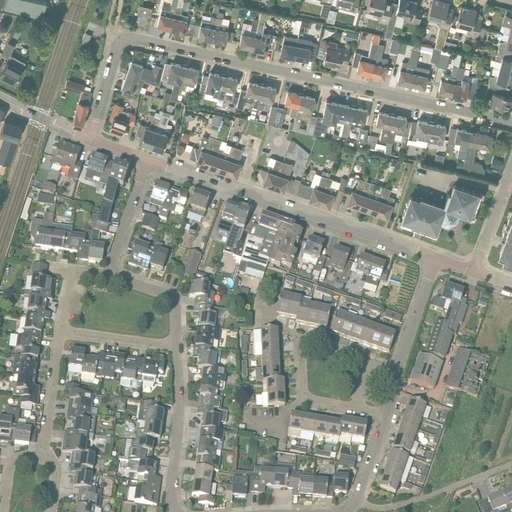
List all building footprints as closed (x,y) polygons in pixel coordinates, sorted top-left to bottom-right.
[(163,0),(160,14),(157,26),(170,29),(177,0),(163,0)] [(183,14),(181,14),(182,8),(181,8),(183,0),(177,0),(170,29),(184,33),(187,21),(181,19),(183,14)] [(356,11),(358,0),(337,0),(336,5),(356,11)] [(387,24),(392,6),(393,3),(385,1),(384,0),(368,0),(366,10),(373,12),(373,14),(380,16),(379,22),(387,24)] [(392,6),(387,24),(387,27),(393,29),(397,14),(409,18),(408,20),(419,23),(422,11),(415,9),(417,3),(404,0),(399,0),(398,4),(394,3),(393,3),(392,6)] [(448,29),(453,10),(447,8),(449,3),(438,0),(431,0),(427,17),(441,21),(439,26),(448,29)] [(150,17),(152,8),(139,5),(137,14),(150,17)] [(323,6),(322,16),(328,17),(327,21),(336,22),(338,8),(323,6)] [(461,6),(458,17),(454,16),(452,23),(456,24),(456,25),(468,28),(467,34),(477,36),(482,20),(474,18),(476,10),(461,6)] [(217,12),(217,13),(211,40),(225,43),(226,41),(232,42),(234,32),(228,31),(227,30),(228,26),(227,25),(228,20),(222,19),(223,13),(217,12)] [(267,48),(274,49),(277,36),(262,33),(266,13),(260,12),(258,22),(252,49),(266,52),(267,48)] [(198,37),(211,40),(217,13),(216,13),(215,13),(213,13),(212,17),(210,16),(209,21),(202,20),(201,25),(200,25),(198,37)] [(298,35),(301,21),(295,19),(292,34),(298,35)] [(243,24),(239,46),(252,49),(258,22),(252,21),(251,26),(243,24)] [(5,31),(2,36),(4,37),(8,40),(11,34),(5,31)] [(356,42),(358,34),(346,31),(344,40),(356,42)] [(356,71),(370,75),(378,44),(380,36),(373,34),(368,56),(355,53),(351,66),(357,67),(356,71)] [(310,48),(304,46),(305,42),(303,42),(304,36),(298,35),(298,39),(294,57),(307,60),(308,59),(314,60),(316,49),(310,48)] [(500,41),(497,50),(511,54),(511,35),(508,35),(507,41),(504,41),(502,42),(500,41)] [(294,57),(298,39),(284,36),(280,54),(294,57)] [(389,52),(397,54),(400,41),(392,39),(389,52)] [(6,61),(0,72),(0,76),(14,83),(22,69),(21,69),(25,62),(10,55),(15,46),(7,42),(6,45),(1,55),(8,58),(7,61),(6,61)] [(384,45),(378,44),(370,75),(383,78),(387,66),(386,66),(388,59),(381,57),(384,45)] [(339,64),(346,66),(349,50),(336,47),(335,50),(326,48),(323,64),(332,65),(331,68),(338,70),(339,64)] [(429,61),(437,63),(441,50),(432,48),(429,61)] [(123,59),(124,59),(130,62),(130,61),(134,51),(130,50),(125,53),(123,59)] [(402,62),(397,81),(411,85),(415,66),(419,52),(411,50),(409,60),(406,63),(402,62)] [(441,50),(437,63),(437,67),(446,69),(450,52),(441,50)] [(511,54),(497,50),(495,59),(497,60),(498,62),(501,62),(499,69),(511,72),(511,54)] [(126,72),(125,74),(143,81),(159,86),(163,68),(154,64),(152,70),(142,66),(142,65),(131,61),(127,72),(126,72)] [(176,101),(177,94),(184,66),(171,63),(166,80),(174,82),(171,94),(165,92),(164,93),(163,99),(169,100),(170,99),(176,101)] [(438,92),(452,95),(459,67),(453,65),(451,75),(443,73),(442,80),(441,79),(438,92)] [(198,70),(184,66),(177,94),(181,94),(185,95),(185,94),(191,95),(198,70)] [(424,88),(429,69),(415,66),(411,85),(424,88)] [(463,68),(461,67),(459,67),(452,95),(465,98),(473,99),(477,83),(461,80),(463,74),(462,74),(463,68)] [(490,76),(488,85),(508,91),(510,84),(511,84),(511,72),(499,69),(497,76),(495,76),(493,77),(490,76)] [(220,88),(223,76),(209,72),(208,76),(203,75),(200,87),(198,96),(203,98),(205,92),(213,94),(212,97),(218,98),(220,88)] [(121,94),(130,98),(137,100),(139,95),(138,94),(143,81),(125,74),(124,77),(125,77),(121,88),(123,88),(121,94)] [(226,89),(234,91),(237,79),(223,76),(220,88),(218,98),(223,99),(226,89)] [(83,89),(84,85),(83,85),(84,85),(67,79),(64,88),(81,93),(72,125),(79,127),(82,125),(92,92),(83,89)] [(253,120),(257,107),(262,85),(248,82),(246,91),(241,89),(239,95),(237,105),(236,107),(242,109),(244,101),(250,102),(249,103),(253,104),(251,113),(250,116),(246,115),(245,118),(253,120)] [(272,104),(275,89),(266,86),(266,84),(262,83),(262,85),(257,107),(263,109),(264,103),(272,104)] [(489,96),(491,97),(489,104),(508,110),(511,99),(506,97),(508,91),(488,85),(486,94),(488,95),(489,96)] [(296,117),(302,95),(302,93),(298,92),(298,94),(287,92),(284,103),(292,105),(289,116),(296,117)] [(239,95),(233,93),(231,103),(237,105),(239,95)] [(293,130),(294,130),(298,132),(305,133),(312,135),(315,123),(308,122),(306,129),(299,128),(302,115),(310,117),(314,98),(302,95),(296,117),(294,125),(293,130)] [(316,117),(315,123),(312,135),(318,136),(320,129),(326,131),(328,123),(335,125),(336,122),(340,104),(329,102),(330,100),(326,99),(323,113),(322,118),(316,117)] [(123,106),(115,103),(110,118),(112,118),(108,128),(122,133),(126,123),(133,126),(135,115),(128,112),(128,113),(122,110),(123,106)] [(341,135),(347,137),(349,130),(354,105),(350,104),(350,106),(340,104),(336,122),(343,123),(341,135)] [(363,122),(364,122),(367,110),(358,108),(358,106),(354,105),(349,130),(354,131),(355,126),(362,127),(363,122)] [(267,124),(273,125),(277,108),(271,106),(267,124)] [(285,110),(277,108),(273,125),(281,127),(285,110)] [(147,121),(151,122),(149,127),(145,125),(138,143),(150,147),(162,112),(163,111),(162,111),(160,110),(159,113),(155,112),(154,115),(149,114),(148,118),(147,121)] [(150,147),(161,151),(167,133),(163,132),(168,118),(171,119),(173,114),(162,111),(163,111),(162,112),(150,147)] [(386,142),(387,142),(392,115),(378,112),(376,124),(382,126),(379,140),(386,141),(386,142)] [(218,132),(223,120),(221,120),(222,117),(213,114),(212,117),(213,117),(209,128),(212,130),(218,132)] [(406,118),(392,115),(387,142),(392,143),(394,133),(402,135),(406,118)] [(0,134),(4,136),(0,147),(0,150),(3,151),(12,155),(17,140),(22,126),(4,120),(0,132),(0,134)] [(432,123),(417,120),(417,123),(411,122),(408,139),(415,141),(416,139),(428,141),(432,123)] [(441,144),(442,139),(445,126),(432,123),(428,141),(441,144)] [(360,129),(357,144),(364,145),(367,130),(360,129)] [(457,158),(465,159),(468,144),(470,132),(456,129),(454,141),(460,142),(459,147),(457,158)] [(188,141),(191,133),(184,131),(182,140),(188,141)] [(464,162),(462,172),(476,175),(478,164),(471,162),(475,145),(489,148),(492,136),(470,132),(468,144),(465,159),(464,162)] [(375,149),(377,137),(369,135),(366,147),(375,149)] [(216,138),(209,136),(208,138),(203,136),(198,148),(201,149),(196,163),(206,167),(216,138)] [(216,138),(206,167),(216,170),(223,151),(223,149),(219,148),(221,141),(222,140),(216,138)] [(296,142),(295,142),(290,140),(286,151),(292,153),(296,142)] [(51,166),(62,169),(70,148),(58,144),(51,166)] [(223,151),(216,170),(225,174),(235,147),(231,146),(229,153),(223,151)] [(235,147),(225,174),(236,177),(241,163),(238,162),(242,150),(235,147)] [(77,161),(80,152),(70,148),(62,169),(69,172),(67,178),(76,181),(83,163),(77,161)] [(335,161),(337,153),(329,150),(326,158),(335,161)] [(374,153),(367,150),(365,156),(372,159),(374,153)] [(444,156),(436,154),(434,165),(441,167),(444,156)] [(92,178),(108,183),(115,164),(107,162),(107,161),(92,156),(84,179),(91,182),(92,178)] [(500,167),(502,161),(492,158),(490,165),(500,167)] [(262,185),(273,188),(282,162),(275,159),(271,172),(267,170),(262,185)] [(455,170),(462,172),(464,162),(457,161),(455,170)] [(283,192),(288,178),(287,178),(292,165),(282,162),(273,188),(283,192)] [(115,164),(108,183),(117,186),(123,188),(128,173),(129,169),(115,164)] [(313,187),(309,198),(308,201),(319,204),(328,178),(321,175),(317,188),(313,187)] [(328,178),(319,204),(329,208),(334,194),(336,188),(330,186),(332,179),(328,178)] [(346,182),(347,180),(341,178),(337,189),(343,191),(346,182)] [(347,204),(357,208),(366,181),(359,179),(355,191),(352,190),(347,204)] [(370,183),(366,181),(357,208),(367,211),(374,191),(368,189),(370,183)] [(309,198),(313,187),(301,182),(297,194),(309,198)] [(44,183),(41,192),(52,195),(55,187),(44,183)] [(117,186),(108,183),(97,225),(107,228),(109,220),(108,220),(117,186)] [(169,188),(156,184),(149,204),(162,209),(166,199),(169,188)] [(477,193),(463,188),(455,185),(452,186),(449,193),(447,192),(443,204),(419,196),(418,198),(411,196),(408,197),(400,219),(401,220),(404,221),(403,225),(411,228),(412,228),(423,232),(423,233),(423,232),(432,235),(433,232),(436,233),(440,222),(446,224),(448,223),(450,229),(457,226),(454,220),(455,219),(457,214),(469,217),(470,214),(473,215),(476,207),(477,207),(477,206),(476,206),(480,198),(476,197),(477,193)] [(367,211),(377,215),(386,188),(382,187),(379,193),(374,191),(367,211)] [(377,215),(387,218),(394,198),(388,196),(390,190),(386,188),(377,215)] [(165,220),(168,212),(173,214),(175,208),(183,211),(188,195),(175,190),(171,201),(166,199),(162,209),(158,218),(165,220)] [(210,198),(194,193),(186,213),(202,219),(210,198)] [(46,196),(45,205),(49,206),(53,206),(54,197),(46,196)] [(28,217),(27,214),(31,200),(27,199),(20,220),(26,222),(28,217)] [(219,242),(225,244),(238,208),(227,204),(222,220),(227,222),(223,233),(222,232),(219,242)] [(250,212),(238,208),(225,244),(226,244),(223,253),(240,259),(245,244),(236,241),(240,229),(243,230),(250,212)] [(511,210),(502,239),(505,240),(499,256),(498,257),(505,259),(503,263),(511,266),(511,210)] [(35,248),(49,250),(52,225),(54,215),(44,214),(43,222),(32,220),(30,236),(34,241),(36,242),(35,248)] [(143,221),(156,226),(158,220),(145,215),(143,221)] [(265,269),(268,262),(281,222),(262,215),(258,227),(251,224),(245,245),(245,244),(240,259),(241,259),(240,262),(265,269)] [(141,227),(154,232),(156,226),(143,221),(141,227)] [(294,226),(281,222),(268,262),(280,266),(280,265),(291,269),(296,254),(292,252),(295,245),(297,246),(302,233),(293,230),(294,226)] [(97,225),(93,224),(92,229),(92,230),(92,231),(87,261),(102,263),(104,247),(97,246),(99,231),(106,233),(107,228),(97,225)] [(72,228),(52,225),(49,250),(68,252),(71,236),(72,228)] [(81,260),(87,261),(92,231),(85,231),(84,237),(71,236),(68,252),(82,254),(81,260)] [(323,244),(309,239),(303,256),(317,260),(313,272),(320,274),(325,258),(319,256),(323,244)] [(148,265),(154,250),(135,243),(128,264),(136,267),(137,263),(142,265),(143,263),(148,265)] [(156,243),(154,250),(148,265),(162,270),(168,254),(160,252),(162,245),(156,243)] [(335,249),(331,262),(329,267),(342,272),(339,281),(346,284),(353,264),(346,262),(349,253),(335,249)] [(188,252),(179,276),(192,280),(195,272),(201,256),(188,252)] [(355,274),(362,277),(360,283),(358,288),(362,289),(372,261),(361,257),(355,274)] [(384,266),(372,261),(362,289),(367,291),(369,286),(376,288),(378,282),(385,284),(388,273),(382,271),(384,266)] [(32,271),(33,271),(46,273),(46,267),(33,265),(32,271)] [(45,279),(46,273),(33,271),(30,292),(24,291),(23,297),(29,297),(29,298),(45,300),(46,294),(48,294),(49,288),(53,289),(54,280),(45,279)] [(212,277),(195,272),(192,280),(209,285),(212,277)] [(279,283),(264,280),(262,288),(278,291),(279,283)] [(339,281),(337,280),(334,288),(341,291),(344,283),(339,281)] [(194,306),(212,309),(214,294),(208,293),(209,286),(191,283),(189,297),(199,299),(198,306),(194,305),(194,306)] [(435,297),(432,307),(443,311),(443,310),(447,311),(444,322),(455,289),(445,286),(440,299),(435,297)] [(360,290),(354,288),(352,295),(358,297),(360,290)] [(444,322),(441,330),(452,333),(451,335),(454,336),(457,327),(459,328),(466,307),(464,306),(466,301),(461,299),(463,292),(455,289),(444,322)] [(280,295),(279,298),(276,315),(286,317),(290,297),(280,295)] [(295,323),(300,299),(290,297),(286,317),(296,319),(295,323)] [(37,319),(43,320),(48,321),(49,314),(43,313),(45,300),(29,298),(27,311),(38,313),(37,319)] [(295,323),(305,325),(310,305),(300,303),(301,299),(300,299),(295,323)] [(305,325),(315,327),(320,307),(310,305),(305,325)] [(197,327),(203,328),(220,330),(214,329),(215,322),(229,311),(212,309),(194,306),(193,313),(199,314),(197,327)] [(320,307),(315,327),(326,329),(330,309),(320,307)] [(346,317),(336,313),(329,333),(339,336),(346,317)] [(389,320),(396,322),(399,316),(391,313),(389,320)] [(339,336),(349,340),(356,320),(346,317),(339,336)] [(34,339),(40,339),(43,320),(37,319),(26,318),(24,331),(33,332),(32,338),(34,339)] [(410,382),(422,386),(431,359),(441,330),(444,322),(436,319),(424,357),(419,356),(410,382)] [(349,340),(359,343),(366,323),(356,320),(349,340)] [(368,347),(375,327),(366,323),(359,343),(368,347)] [(368,347),(378,350),(385,330),(375,327),(368,347)] [(194,347),(211,349),(212,342),(218,343),(220,330),(203,328),(202,334),(196,333),(194,347)] [(261,344),(277,344),(277,330),(260,331),(261,344)] [(395,334),(385,330),(378,350),(388,353),(395,334)] [(441,330),(431,359),(441,363),(442,359),(443,360),(452,333),(441,330)] [(22,349),(21,357),(37,359),(39,345),(33,345),(34,339),(32,338),(17,336),(16,348),(22,349)] [(278,356),(277,344),(261,344),(261,357),(278,356)] [(197,368),(203,369),(226,372),(226,371),(214,370),(216,356),(218,356),(219,351),(217,350),(211,349),(194,347),(193,353),(199,354),(197,368)] [(81,375),(84,358),(85,352),(70,350),(68,367),(82,369),(81,375)] [(459,350),(446,388),(458,391),(471,354),(459,350)] [(81,375),(101,378),(104,355),(98,354),(97,360),(84,358),(81,375)] [(458,391),(460,392),(477,398),(489,360),(471,354),(470,356),(458,391)] [(121,375),(124,358),(104,355),(101,378),(113,379),(114,374),(121,375)] [(37,359),(21,357),(14,356),(12,376),(18,377),(34,379),(37,359)] [(261,357),(262,369),(278,369),(278,356),(261,357)] [(143,361),(143,366),(140,383),(155,384),(156,373),(162,374),(165,358),(158,357),(157,362),(143,361)] [(135,382),(140,383),(143,366),(137,366),(137,364),(132,363),(132,359),(124,358),(121,375),(121,380),(135,382)] [(432,389),(433,390),(442,363),(441,363),(431,359),(422,386),(432,389)] [(203,369),(200,388),(217,391),(218,383),(224,384),(226,372),(203,369)] [(266,382),(279,381),(278,369),(262,369),(262,382),(266,382)] [(12,396),(21,398),(37,400),(38,393),(32,393),(34,379),(18,377),(17,384),(11,383),(10,390),(13,390),(12,396)] [(279,381),(266,382),(267,394),(284,393),(283,381),(279,381)] [(70,392),(79,393),(80,387),(77,386),(65,385),(64,392),(70,392)] [(204,403),(203,409),(220,411),(226,412),(226,410),(221,409),(222,399),(216,398),(217,391),(200,388),(199,402),(204,403)] [(70,392),(68,411),(68,412),(96,416),(90,415),(93,395),(79,393),(70,392)] [(284,407),(284,393),(267,394),(261,395),(262,407),(268,407),(284,407)] [(20,404),(37,406),(37,400),(21,398),(20,404)] [(409,401),(405,413),(421,419),(426,406),(409,401)] [(151,403),(143,402),(139,402),(138,408),(142,409),(147,410),(145,423),(161,425),(163,412),(150,410),(151,403)] [(5,420),(0,418),(0,441),(3,442),(3,438),(9,439),(9,437),(14,438),(17,421),(18,421),(20,410),(7,408),(5,420)] [(201,429),(224,432),(218,431),(219,423),(225,424),(227,412),(220,411),(203,409),(198,408),(197,415),(203,415),(201,429)] [(70,433),(93,436),(96,416),(68,412),(67,419),(73,419),(70,433)] [(405,413),(401,425),(417,430),(421,419),(405,413)] [(301,433),(304,416),(291,414),(288,431),(301,433)] [(316,419),(304,416),(301,433),(313,435),(316,419)] [(313,435),(325,437),(328,421),(316,419),(313,435)] [(340,423),(328,421),(325,437),(338,439),(341,419),(340,423)] [(339,436),(351,438),(354,421),(341,419),(338,439),(339,439),(339,436)] [(23,428),(17,427),(18,421),(17,421),(14,438),(13,444),(28,445),(30,430),(33,430),(34,422),(24,421),(23,428)] [(367,424),(354,421),(351,438),(364,440),(367,424)] [(153,439),(159,440),(161,425),(145,423),(144,431),(137,430),(135,442),(153,444),(153,439)] [(413,442),(417,430),(401,425),(397,437),(413,442)] [(201,429),(198,449),(215,451),(216,443),(222,444),(224,432),(201,429)] [(93,436),(70,433),(69,439),(68,439),(67,444),(63,444),(62,452),(72,453),(95,456),(85,455),(87,442),(92,442),(93,436)] [(393,449),(409,455),(413,442),(397,437),(393,449)] [(153,444),(135,442),(127,441),(125,459),(119,458),(119,460),(150,464),(153,444)] [(214,458),(215,451),(198,449),(195,469),(212,471),(218,472),(220,459),(214,458)] [(391,452),(387,464),(403,470),(407,458),(391,452)] [(75,474),(97,477),(92,476),(95,456),(72,453),(71,461),(75,462),(74,468),(76,468),(75,474)] [(142,484),(153,485),(159,486),(160,479),(154,478),(156,465),(150,464),(119,460),(119,461),(128,462),(127,470),(138,471),(137,477),(143,478),(142,484)] [(355,463),(347,462),(339,460),(338,466),(354,469),(355,463)] [(387,464),(383,476),(399,482),(403,470),(387,464)] [(253,473),(252,492),(259,493),(259,487),(272,488),(273,471),(260,470),(260,469),(254,468),(253,473)] [(195,469),(193,482),(210,484),(212,471),(195,469)] [(273,471),(272,488),(292,490),(293,473),(288,472),(288,473),(273,471)] [(225,502),(231,503),(232,497),(246,498),(246,492),(252,492),(253,473),(248,473),(248,474),(233,473),(232,486),(226,486),(225,502)] [(293,473),(292,490),(298,490),(298,496),(311,497),(313,480),(299,479),(300,474),(294,474),(294,473),(293,473)] [(78,494),(101,498),(101,491),(96,490),(97,477),(75,474),(73,488),(79,489),(78,494)] [(333,482),(333,493),(346,494),(348,477),(334,476),(333,482)] [(399,482),(383,476),(379,489),(395,494),(399,482)] [(333,493),(333,482),(313,480),(311,497),(326,498),(332,498),(333,493)] [(210,484),(193,482),(191,496),(199,497),(198,503),(213,505),(214,498),(208,498),(210,484)] [(153,485),(142,484),(136,483),(135,489),(136,489),(134,503),(156,506),(157,497),(153,497),(154,491),(152,491),(153,485)] [(511,489),(502,494),(509,511),(510,511),(511,511),(511,489)] [(99,510),(101,498),(78,494),(75,511),(92,511),(93,509),(99,510)] [(488,500),(492,511),(509,511),(502,494),(488,500)]
